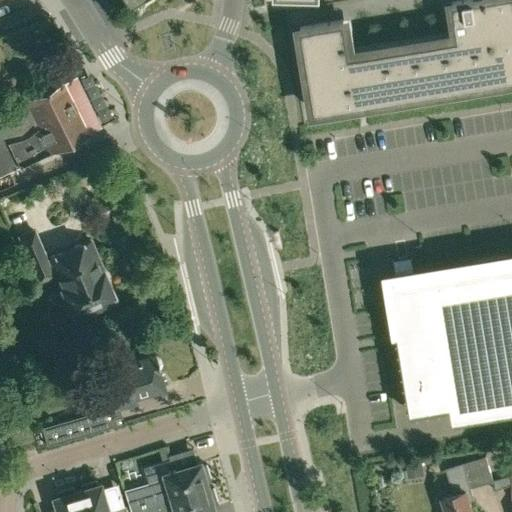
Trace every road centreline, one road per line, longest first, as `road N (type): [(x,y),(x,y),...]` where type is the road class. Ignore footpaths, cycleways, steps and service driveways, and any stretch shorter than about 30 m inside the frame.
road 1 (residential): [(238,407),(25,469),(8,486),(3,511)]
road 2 (tertiary): [(276,396),(222,148)]
road 3 (tertiary): [(185,159),(238,407)]
road 4 (tertiary): [(150,99),(112,60),(74,0)]
